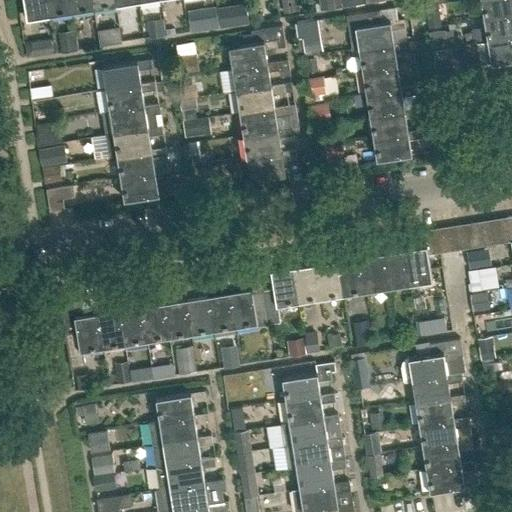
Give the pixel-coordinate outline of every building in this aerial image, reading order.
[(50,14),(48,0),(25,0),(28,17),(50,14)] [(48,0),(50,14),(72,10),(71,0),(48,0)] [(71,0),(72,10),(94,7),(93,0),(71,0)] [(511,0),(482,0),(485,17),(511,12),(511,0)] [(222,27),(249,22),(246,2),(218,6),(222,27)] [(352,48),(360,47),(395,41),(393,28),(406,26),(405,18),(398,19),(396,6),(347,14),(352,48)] [(478,41),(511,35),(511,12),(485,17),(486,24),(473,27),(476,41),(478,41)] [(217,14),(190,18),(192,30),(219,25),(217,14)] [(254,41),(229,45),(233,67),(269,61),(266,48),(287,45),(283,24),(252,28),(254,41)] [(431,46),(446,44),(444,29),(429,31),(431,46)] [(63,52),(77,49),(74,35),(60,37),(63,52)] [(511,35),(478,41),(483,76),(511,71),(511,35)] [(25,42),(27,56),(53,52),(51,38),(25,42)] [(363,69),(399,64),(397,50),(416,47),(414,38),(395,41),(360,47),(363,69)] [(107,88),(142,82),(140,69),(153,67),(151,58),(139,60),(104,65),(107,88)] [(237,90),(272,84),(270,71),(281,69),(282,74),(291,73),(289,58),(269,61),(233,67),(237,90)] [(367,91),(402,85),(400,72),(419,69),(418,61),(399,64),(363,69),(367,91)] [(348,63),(350,85),(360,83),(358,62),(348,63)] [(316,77),(306,78),(307,90),(331,89),(329,67),(316,68),(316,77)] [(111,110),(146,104),(144,91),(156,89),(155,80),(142,82),(107,88),(111,110)] [(285,82),(272,84),(237,90),(240,111),(276,106),(274,93),(286,91),(291,90),(290,82),(285,83),(285,82)] [(370,113),(418,105),(416,92),(423,91),(421,82),(402,85),(367,91),(355,93),(357,105),(369,104),(370,113)] [(33,98),(52,95),(50,85),(31,87),(31,88),(32,98),(33,98)] [(107,133),(158,124),(156,111),(160,111),(159,102),(146,104),(111,110),(103,111),(107,133)] [(288,104),(276,106),(240,111),(244,133),(294,125),(293,120),(298,119),(296,102),(288,104)] [(374,135),(409,130),(407,117),(420,114),(418,105),(370,113),(374,135)] [(118,154),(153,148),(151,135),(164,133),(162,124),(158,124),(107,133),(110,154),(117,153),(118,154)] [(247,156),(283,150),(280,137),(301,134),(299,124),(294,125),(244,133),(247,156)] [(409,130),(374,135),(377,158),(413,152),(411,139),(423,137),(422,128),(409,130)] [(54,132),(39,134),(40,143),(55,141),(54,132)] [(335,165),(335,161),(345,159),(342,143),(319,146),(322,167),(335,165)] [(118,154),(121,176),(156,170),(154,157),(167,155),(166,146),(153,148),(118,154)] [(54,147),(41,149),(40,150),(43,164),(44,164),(57,161),(54,147)] [(283,150),(247,156),(251,178),(286,173),(284,159),(297,157),(295,148),(283,150)] [(216,184),(213,165),(194,168),(197,187),(216,184)] [(44,168),(46,182),(57,180),(55,166),(44,168)] [(121,176),(125,198),(174,191),(172,177),(177,176),(175,167),(156,170),(121,176)] [(51,210),(63,208),(59,185),(47,187),(51,210)] [(499,242),(511,241),(507,216),(495,218),(499,242)] [(488,244),(499,242),(495,218),(484,220),(488,244)] [(476,246),(488,244),(484,220),(472,221),(476,246)] [(464,248),(476,246),(472,221),(460,223),(464,248)] [(452,250),(464,248),(460,223),(449,225),(452,250)] [(441,252),(452,250),(449,225),(437,227),(441,252)] [(429,254),(441,252),(437,227),(425,229),(427,244),(429,254)] [(429,254),(427,244),(414,246),(412,233),(403,234),(405,247),(411,282),(433,279),(429,254)] [(411,282),(405,247),(392,249),(390,236),(381,238),(383,251),(388,286),(411,282)] [(388,286),(383,251),(369,253),(367,239),(359,241),(361,254),(366,289),(388,286)] [(366,289),(361,254),(348,256),(346,243),(336,244),(338,258),(344,293),(366,289)] [(344,293),(338,258),(326,260),(323,246),(314,248),(316,261),(322,296),(344,293)] [(466,250),(469,267),(490,263),(487,246),(466,250)] [(322,296),(316,261),(303,263),(301,250),(292,251),(294,265),(300,300),(322,296)] [(300,300),(294,265),(281,267),(279,253),(271,255),(273,268),(272,268),(275,287),(265,288),(270,322),(281,320),(279,303),(300,300)] [(270,322),(265,288),(254,290),(254,285),(240,287),(238,274),(229,276),(231,289),(236,324),(258,320),(259,324),(270,322)] [(236,324),(231,289),(217,291),(215,278),(207,280),(209,292),(214,327),(236,324)] [(214,327),(209,292),(195,294),(193,282),(185,283),(187,296),(192,331),(214,327)] [(192,331),(187,296),(174,298),(171,285),(163,286),(165,299),(170,334),(192,331)] [(170,334),(165,299),(152,301),(150,289),(141,290),(143,303),(148,338),(170,334)] [(148,338),(143,303),(130,305),(128,292),(119,294),(121,306),(126,341),(148,338)] [(126,341),(121,306),(107,309),(105,296),(97,297),(99,310),(104,345),(126,341)] [(104,345),(99,310),(85,312),(83,299),(75,301),(77,313),(76,313),(78,328),(65,330),(71,366),(86,363),(83,348),(104,345)] [(473,329),(474,349),(491,348),(490,328),(473,329)] [(297,329),(279,332),(283,350),(301,346),(297,329)] [(405,380),(413,378),(448,373),(446,359),(459,357),(458,354),(463,353),(461,337),(430,342),(431,352),(409,356),(406,357),(404,360),(403,365),(405,380)] [(237,349),(220,352),(223,366),(239,363),(237,349)] [(170,351),(172,365),(189,364),(188,350),(170,351)] [(287,399),(322,393),(320,379),(333,377),(332,370),(337,369),(335,360),(317,363),(318,370),(283,376),(287,399)] [(416,400),(452,395),(450,381),(462,379),(461,371),(448,373),(413,378),(416,400)] [(160,419),(196,413),(194,400),(206,398),(205,389),(192,391),(192,390),(157,396),(160,419)] [(290,421),(326,415),(324,401),(336,399),(335,391),(322,393),(287,399),(290,421)] [(420,423),(455,417),(453,404),(466,402),(465,393),(452,395),(416,400),(420,423)] [(231,408),(234,425),(234,426),(244,424),(241,407),(232,408),(231,408)] [(153,443),(200,436),(197,422),(210,420),(208,411),(196,413),(160,419),(150,420),(153,443)] [(285,444),(329,437),(327,424),(340,422),(338,413),(326,415),(290,421),(282,422),(285,444)] [(424,444),(459,439),(457,426),(469,423),(468,415),(455,417),(420,423),(424,444)] [(406,439),(417,437),(414,416),(403,418),(406,439)] [(234,431),(234,434),(236,445),(237,445),(248,443),(246,429),(235,431),(234,431)] [(91,452),(110,449),(107,430),(88,433),(91,452)] [(157,465),(203,458),(201,444),(213,442),(212,433),(200,436),(153,443),(157,465)] [(297,465),(333,459),(331,446),(343,444),(342,435),(329,437),(285,444),(289,466),(297,465)] [(137,456),(147,455),(146,437),(136,438),(137,456)] [(427,466),(463,461),(460,448),(473,446),(472,437),(459,439),(424,444),(427,466)] [(249,451),(239,452),(237,452),(240,469),(241,469),(252,467),(249,451)] [(112,454),(92,457),(92,458),(95,473),(115,470),(112,454)] [(160,487),(171,485),(206,480),(204,466),(217,464),(216,455),(203,458),(157,465),(160,487)] [(301,487),(336,481),(334,468),(347,466),(345,457),(333,459),(297,465),(301,487)] [(149,459),(139,461),(143,479),(153,477),(149,459)] [(463,461),(427,466),(419,468),(423,490),(465,483),(466,483),(464,470),(477,468),(475,459),(463,461)] [(242,473),(241,474),(243,485),(244,485),(255,483),(253,472),(242,473)] [(110,487),(108,473),(94,475),(96,489),(110,487)] [(175,507),(210,501),(208,488),(220,486),(219,478),(206,480),(171,485),(175,507)] [(336,481),(301,487),(292,488),(296,511),(340,504),(338,490),(350,488),(349,479),(336,481)] [(248,511),(260,511),(258,494),(245,496),(248,511)] [(100,511),(122,511),(120,495),(98,498),(100,511)] [(175,507),(165,508),(165,511),(231,511),(230,498),(223,499),(210,501),(175,507)]
